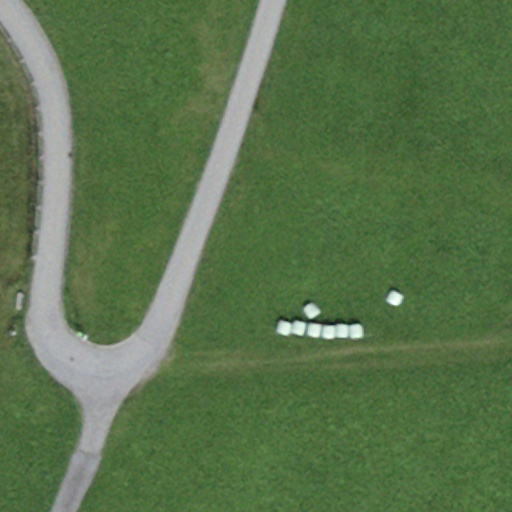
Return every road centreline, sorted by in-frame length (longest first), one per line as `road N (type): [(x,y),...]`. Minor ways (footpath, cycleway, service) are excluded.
road 1 (residential): [(273,0),(152,345),(107,373),(55,348),(45,318),(53,108),(34,43),(0,2)]
road 2 (track): [(107,373),(88,462),(65,511)]
